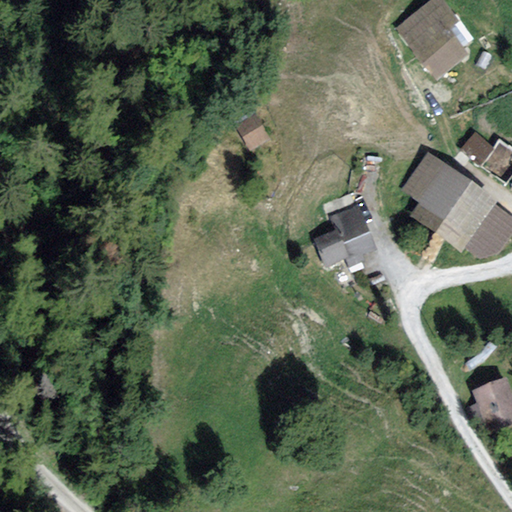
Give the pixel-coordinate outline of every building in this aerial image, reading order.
[(435,0),(432,0),(392,33),(434,84),(466,58),(447,36),(458,27),(435,0)] [(255,117),(235,128),(248,153),(269,141),(255,117)] [(477,128),(463,142),(485,163),(499,149),(477,128)] [(496,208),(427,158),(401,193),(431,239),(461,258),(496,208)] [(334,234),(312,241),(323,272),(373,255),(357,208),(329,218),(334,234)] [(511,404),(503,382),(472,395),(489,438),(511,428),(511,404)]
